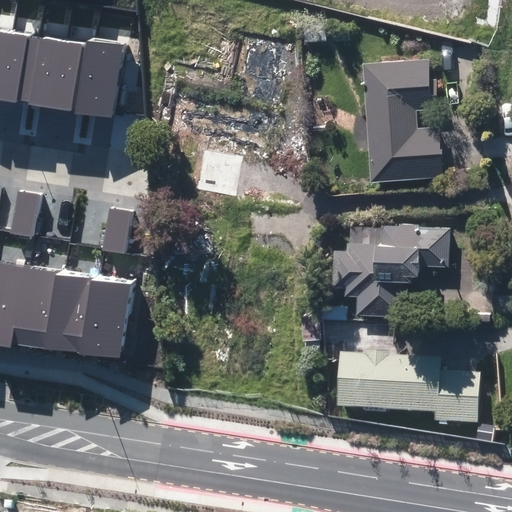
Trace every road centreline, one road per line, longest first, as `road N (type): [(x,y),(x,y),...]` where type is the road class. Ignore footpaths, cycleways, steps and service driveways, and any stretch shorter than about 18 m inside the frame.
road 1 (tertiary): [(0,424),(511,508)]
road 2 (residential): [(0,164),(134,185)]
